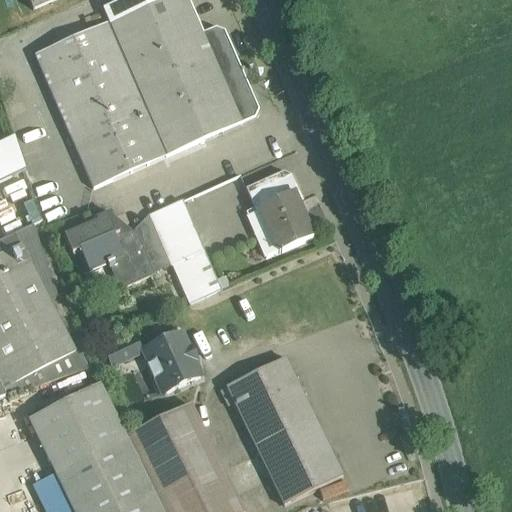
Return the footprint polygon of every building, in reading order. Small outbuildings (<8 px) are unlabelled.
[(28,0),(33,11),(58,0),(28,0)] [(142,0),(126,0),(103,10),(109,25),(147,9),(142,0)] [(166,0),(147,9),(109,25),(148,114),(167,158),(255,120),(258,112),(242,76),(244,72),(240,70),(224,34),(216,31),(203,36),(187,0),(166,0)] [(109,25),(35,57),(74,146),(148,114),(109,25)] [(148,114),(74,146),(93,190),(167,158),(148,114)] [(15,139),(0,146),(0,184),(26,172),(15,139)] [(283,175),(260,185),(259,185),(247,191),(256,212),(257,212),(260,210),(260,209),(293,194),(297,204),(303,202),(302,200),(301,200),(292,178),(283,175)] [(293,194),(260,209),(260,210),(257,212),(255,218),(249,221),(266,259),(278,254),(279,254),(279,255),(313,240),(297,204),(293,194)] [(182,202),(149,216),(163,248),(171,266),(171,267),(173,266),(204,253),(182,202)] [(154,228),(122,242),(111,218),(111,216),(97,222),(99,225),(66,239),(74,257),(75,256),(76,257),(80,255),(89,275),(109,266),(120,290),(153,276),(152,275),(144,257),(163,248),(154,228)] [(56,300),(32,228),(0,243),(0,394),(3,400),(20,394),(16,386),(75,355),(49,303),(56,300)] [(163,248),(144,257),(152,275),(171,266),(163,248)] [(204,253),(173,266),(190,306),(222,292),(204,253)] [(181,335),(145,351),(150,362),(147,364),(155,381),(158,380),(165,395),(201,378),(193,362),(197,360),(192,350),(188,352),(181,335)] [(135,338),(106,352),(112,366),(142,353),(135,338)] [(75,355),(16,386),(20,394),(84,372),(75,355)] [(285,360),(227,389),(285,507),(343,479),(285,360)] [(100,387),(29,423),(56,477),(128,442),(126,439),(100,387)] [(243,511),(191,406),(126,439),(128,442),(162,511),(243,511)] [(162,511),(128,442),(56,477),(72,511),(162,511)] [(72,511),(56,477),(34,488),(45,511),(72,511)]
